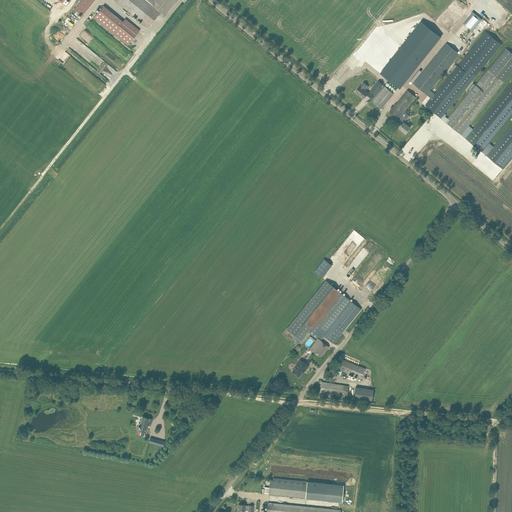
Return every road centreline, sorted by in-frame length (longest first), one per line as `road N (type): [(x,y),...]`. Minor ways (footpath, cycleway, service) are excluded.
road 1 (unclassified): [(209,511),(455,202)]
road 2 (unclassified): [(455,202),(210,0)]
